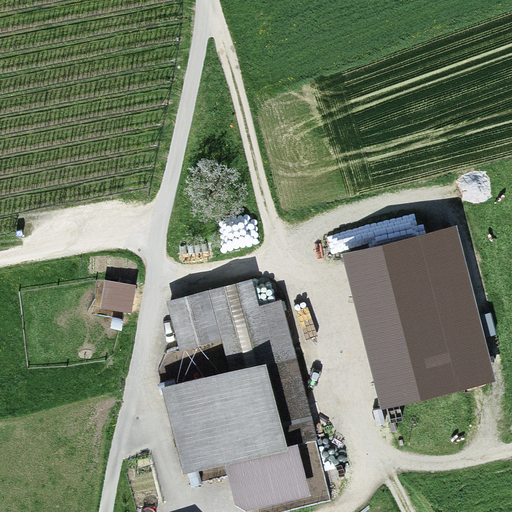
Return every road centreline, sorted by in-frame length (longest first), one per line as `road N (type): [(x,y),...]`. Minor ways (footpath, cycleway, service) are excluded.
road 1 (unclassified): [(205,0),(105,511)]
road 2 (track): [(0,252),(161,222)]
road 3 (track): [(511,449),(454,461),(379,462)]
